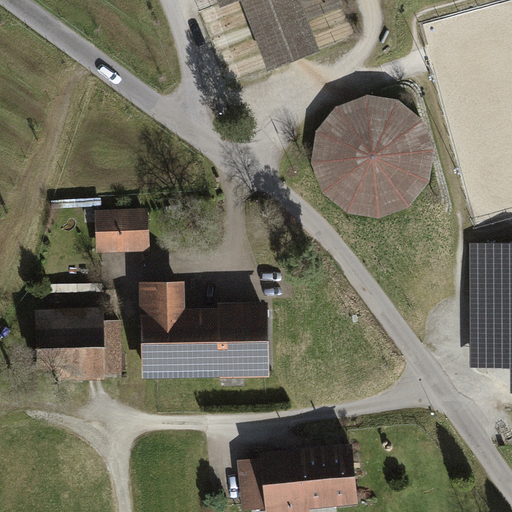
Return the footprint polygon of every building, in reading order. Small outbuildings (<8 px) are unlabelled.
[(220,0),(223,5),(235,0),(243,0),(270,69),(322,50),(302,0),(220,0)] [(340,105),(319,129),(313,161),(324,191),(348,212),(380,218),(410,207),(431,182),(437,151),(426,121),(402,100),(370,94),(340,105)] [(149,211),(97,213),(99,249),(151,247),(149,211)] [(511,242),(470,243),(470,367),(510,367),(510,393),(511,392),(511,242)] [(179,285),(155,286),(156,320),(145,320),(147,371),(265,368),(264,310),(220,311),(220,320),(180,321),(179,285)] [(109,309),(38,313),(41,376),(112,373),(109,309)] [(327,453),(243,461),(247,507),(284,504),(284,511),(293,511),(293,503),(355,497),(350,445),(341,445),(340,440),(325,442),(327,453)]
